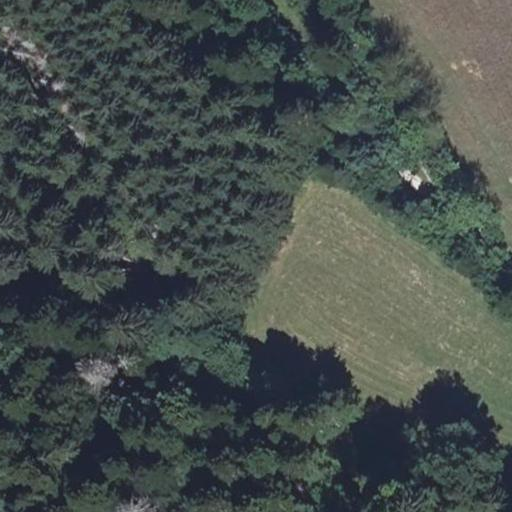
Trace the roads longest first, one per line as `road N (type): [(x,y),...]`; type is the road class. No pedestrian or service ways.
road 1 (track): [(511,265),(451,206),(191,0)]
road 2 (track): [(451,206),(324,0)]
